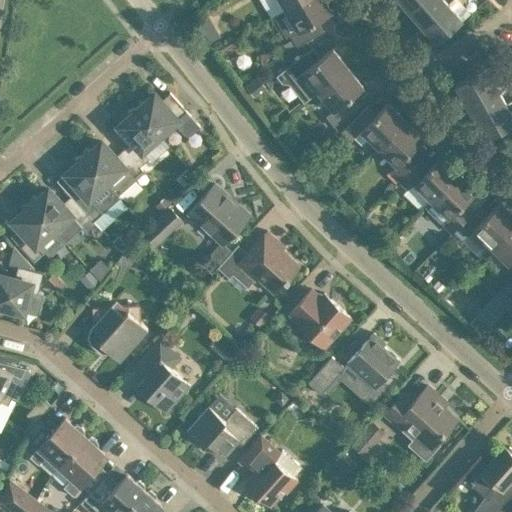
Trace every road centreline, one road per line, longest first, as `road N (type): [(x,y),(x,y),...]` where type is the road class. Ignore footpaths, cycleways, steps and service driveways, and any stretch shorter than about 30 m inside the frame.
road 1 (residential): [(508,392),(397,313),(261,180),(150,38)]
road 2 (residential): [(227,511),(39,341),(0,328)]
road 3 (residential): [(371,0),(414,56),(466,151),(511,183)]
road 4 (residential): [(6,167),(150,38)]
road 5 (residential): [(508,392),(408,511)]
